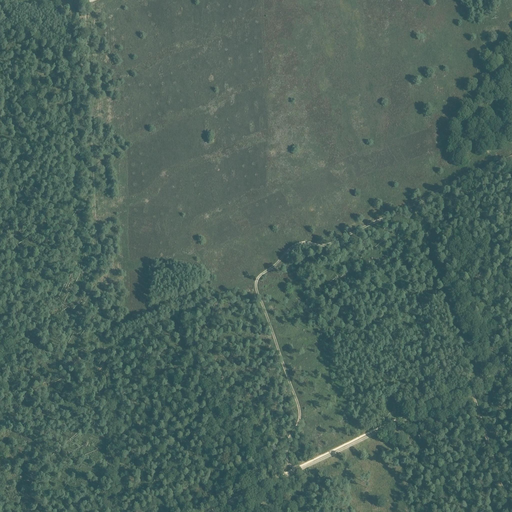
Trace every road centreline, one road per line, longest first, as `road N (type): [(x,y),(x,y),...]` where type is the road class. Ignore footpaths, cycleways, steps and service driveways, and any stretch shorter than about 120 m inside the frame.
road 1 (track): [(293,473),(285,446),(297,404),(256,278),(298,243),(327,245),(511,156)]
road 2 (track): [(211,511),(511,366)]
road 3 (track): [(472,384),(508,511)]
